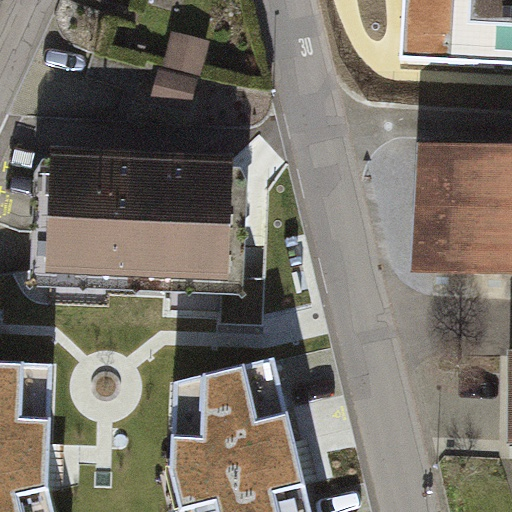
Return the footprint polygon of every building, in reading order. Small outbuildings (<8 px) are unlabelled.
[(511,0),(402,0),(400,67),(511,72),(511,0)] [(202,112),(211,45),(177,41),(169,108),(202,112)] [(232,154),(51,149),(47,275),(228,281),(232,154)] [(511,160),(409,156),(403,274),(511,279),(511,160)] [(308,511),(272,362),(181,385),(174,465),(185,511),(308,511)] [(0,511),(55,511),(52,498),(55,374),(0,372),(0,511)]
